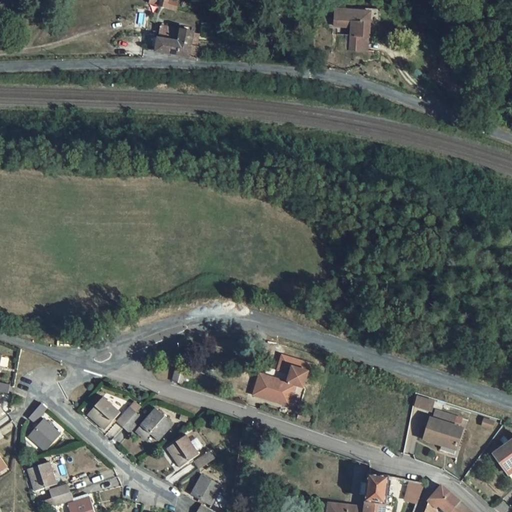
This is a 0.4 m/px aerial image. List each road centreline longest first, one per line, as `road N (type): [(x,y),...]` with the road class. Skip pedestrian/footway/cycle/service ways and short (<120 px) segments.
road 1 (residential): [(511,141),(342,83),(243,69),(0,70)]
road 2 (residential): [(511,403),(265,325),(188,325),(83,364)]
road 3 (residential): [(484,511),(443,481),(83,364)]
road 4 (residential): [(54,402),(132,476),(176,501)]
